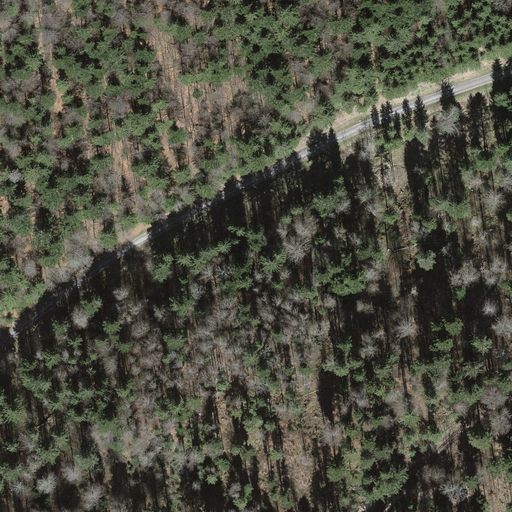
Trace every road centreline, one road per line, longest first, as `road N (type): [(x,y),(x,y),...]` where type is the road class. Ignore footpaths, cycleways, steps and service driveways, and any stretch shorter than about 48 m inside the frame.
road 1 (unclassified): [(0,343),(145,236),(356,128),(511,70)]
road 2 (track): [(383,511),(470,422),(511,397)]
